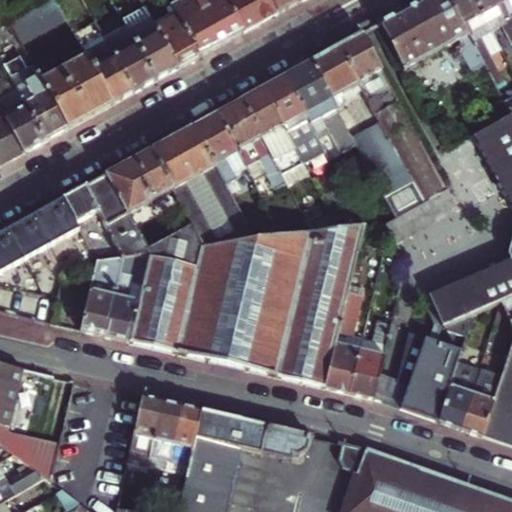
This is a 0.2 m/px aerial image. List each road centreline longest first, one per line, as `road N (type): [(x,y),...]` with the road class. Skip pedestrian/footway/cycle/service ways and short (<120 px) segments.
road 1 (residential): [(511,483),(351,427),(0,343)]
road 2 (residential): [(0,207),(376,0)]
